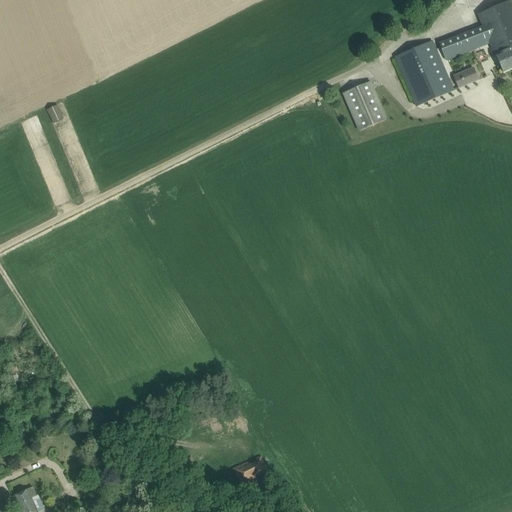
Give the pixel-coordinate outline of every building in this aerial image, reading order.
[(440,44),(441,47),(447,61),(491,44),(503,73),(511,68),(511,6),(510,1),(478,15),(483,27),(440,44)] [(453,90),(458,87),(453,75),(448,77),(432,41),(395,57),(417,107),(453,91),(453,90)] [(359,131),(377,124),(386,120),(380,105),(370,82),(343,94),(359,131)] [(47,110),(53,124),(63,120),(57,106),(47,110)] [(241,485),(268,472),(261,456),(233,469),(241,485)] [(21,511),(40,511),(45,510),(38,495),(36,496),(32,487),(14,496),(21,511)] [(79,501),(70,504),(73,511),(89,511),(85,501),(80,503),(79,501)]
